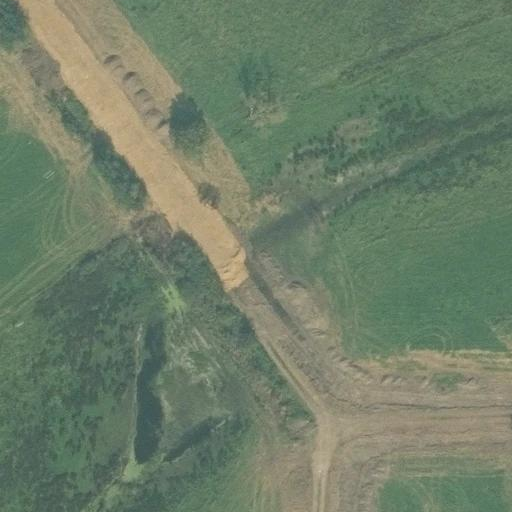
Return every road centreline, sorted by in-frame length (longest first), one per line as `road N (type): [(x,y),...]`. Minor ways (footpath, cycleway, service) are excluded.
road 1 (track): [(320,421),(12,0)]
road 2 (track): [(511,415),(320,421)]
